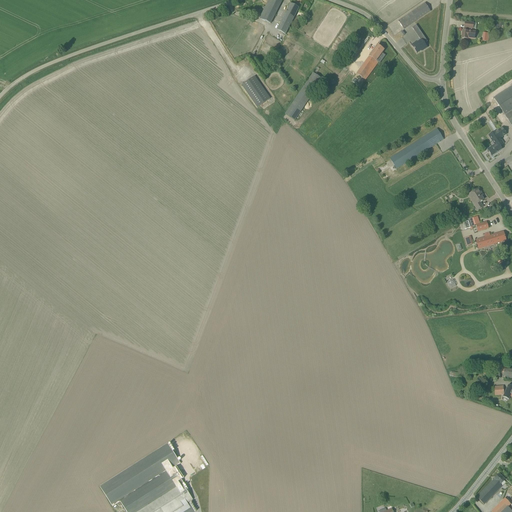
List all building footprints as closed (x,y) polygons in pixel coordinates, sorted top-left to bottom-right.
[(282,1),(279,0),(268,0),(259,18),(270,24),(282,1)] [(430,12),(425,3),(398,21),(404,30),(430,12)] [(290,4),(284,16),(277,30),(285,34),(299,8),(290,4)] [(475,39),(475,32),(462,30),(461,38),(467,39),(467,38),(475,39)] [(427,48),(422,39),(412,46),(412,45),(411,45),(417,53),(422,49),(423,50),(427,48)] [(377,45),(357,74),(365,80),(378,63),(376,61),(384,50),(380,48),(381,47),(379,45),(378,46),(377,45)] [(294,121),(322,79),(313,73),(285,115),(294,121)] [(241,85),(257,108),(270,98),(255,76),(241,85)] [(511,126),(511,86),(494,99),(511,126)] [(506,134),(502,127),(489,136),(493,142),(495,145),(488,150),(492,156),(502,149),(501,146),(504,144),(500,138),(506,134)] [(390,159),(396,169),(443,139),(437,129),(390,159)] [(468,195),(477,211),(483,207),(480,202),(484,200),(480,194),(481,193),(479,189),(468,195)] [(476,225),(477,228),(478,231),(483,230),(488,228),(486,222),(481,224),(480,224),(478,217),(475,217),(472,218),(467,219),(468,221),(463,223),(465,229),(466,229),(470,228),(471,230),(474,229),(473,226),(476,225)] [(453,232),(441,238),(445,245),(457,238),(453,232)] [(506,240),(503,232),(490,236),(489,233),(485,235),(486,238),(476,241),(479,249),(506,240)] [(471,236),(465,238),(467,246),(473,244),(471,236)] [(465,369),(452,366),(450,373),(463,376),(465,369)] [(511,369),(510,369),(504,368),(504,373),(503,378),(511,379),(511,371),(511,369)] [(480,372),(466,369),(465,376),(478,379),(480,372)] [(511,386),(508,385),(503,397),(504,396),(509,398),(508,400),(509,400),(510,397),(511,397),(511,386)] [(503,387),(494,387),(495,395),(504,395),(503,387)] [(194,511),(195,511),(190,503),(192,501),(193,500),(182,484),(183,483),(181,480),(184,478),(177,466),(181,464),(168,444),(100,487),(112,507),(120,502),(126,511),(194,511)] [(477,498),(484,505),(500,488),(498,486),(505,480),(499,474),(492,481),(493,481),(477,498)] [(510,511),(511,511),(508,507),(510,504),(505,498),(491,511),(510,511)]
